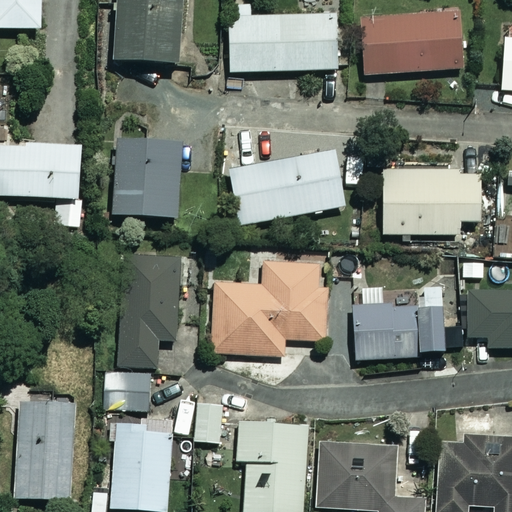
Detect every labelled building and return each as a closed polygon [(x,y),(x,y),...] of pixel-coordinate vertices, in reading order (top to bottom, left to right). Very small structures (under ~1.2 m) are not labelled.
[(0,0),(0,31),(45,33),(46,0),(0,0)] [(183,67),(186,0),(120,0),(117,64),(183,67)] [(255,7),(232,8),(234,75),(344,72),(342,17),(255,20),(255,7)] [(468,77),(465,14),(365,20),(369,82),(468,77)] [(186,147),(119,144),(115,218),(182,222),(186,147)] [(13,148),(0,148),(0,200),(89,203),(90,150),(13,148)] [(350,211),(342,154),(233,169),(241,226),(350,211)] [(483,173),(386,174),(387,237),(465,236),(464,224),(484,224),(483,173)] [(123,256),(117,369),(158,371),(160,343),(179,344),(184,259),(141,257),(123,256)] [(323,267),(267,265),(266,286),(217,285),(215,356),(286,359),(287,342),(329,343),(331,291),(322,290),(323,267)] [(463,316),(462,289),(427,291),(428,307),(357,311),(360,361),(451,355),(449,317),(463,316)] [(511,294),(471,295),(472,343),(491,342),(491,352),(511,351),(511,294)] [(150,413),(151,376),(103,373),(101,411),(150,413)] [(224,404),(200,403),(199,443),(222,444),(224,404)] [(21,406),(19,502),(38,502),(39,498),(45,498),(45,503),(75,503),(77,407),(21,406)] [(143,427),(112,425),(110,443),(116,443),(111,510),(132,511),(170,511),(174,438),(174,424),(143,422),(143,427)] [(307,511),(309,426),(241,426),(240,465),(249,465),(248,511),(307,511)] [(511,511),(511,441),(444,443),(444,467),(437,467),(437,511),(470,511),(470,509),(496,509),(496,511),(511,511)] [(400,449),(323,445),(319,511),(428,511),(429,502),(397,501),(400,449)]
